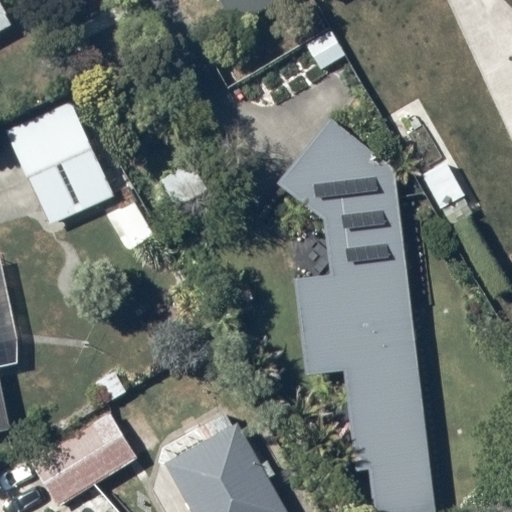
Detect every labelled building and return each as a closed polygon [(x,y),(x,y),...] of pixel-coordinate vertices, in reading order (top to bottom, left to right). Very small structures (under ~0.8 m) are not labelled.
[(57,26),(73,57),(123,31),(107,0),(57,26)] [(282,0),(220,0),(235,26),(282,0)] [(0,39),(16,30),(11,20),(0,2),(0,39)] [(423,95),(384,118),(445,222),(484,200),(423,95)] [(51,226),(104,200),(128,250),(156,237),(120,162),(109,167),(77,100),(7,133),(51,226)] [(315,205),(330,275),(294,280),(307,376),(344,371),(358,473),(369,472),(374,511),(438,511),(395,195),(392,164),(331,110),(272,171),(315,205)] [(0,360),(19,356),(0,268),(0,432),(8,431),(0,395),(0,360)] [(121,511),(112,496),(119,492),(146,477),(111,415),(33,460),(58,504),(43,511),(121,511)] [(288,511),(236,423),(165,465),(193,511),(288,511)]
